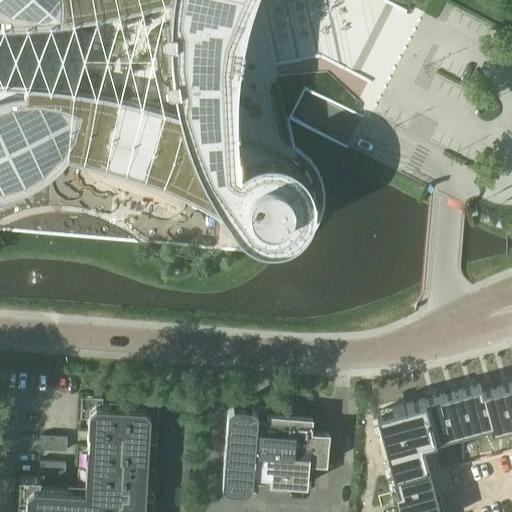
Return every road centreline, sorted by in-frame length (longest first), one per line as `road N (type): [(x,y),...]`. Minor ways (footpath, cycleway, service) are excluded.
road 1 (unclassified): [(0,329),(338,353),(396,350),(473,325)]
road 2 (unknown): [(396,350),(387,511)]
